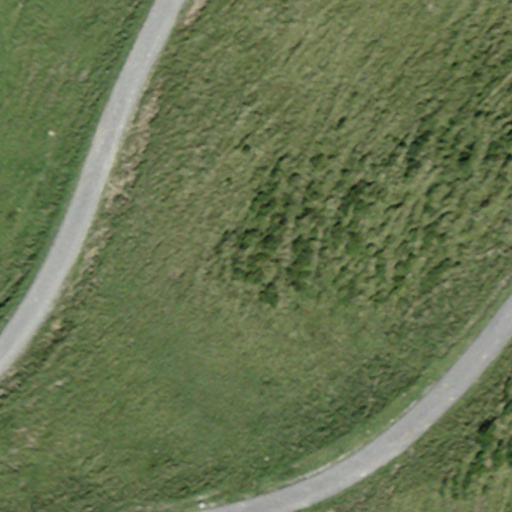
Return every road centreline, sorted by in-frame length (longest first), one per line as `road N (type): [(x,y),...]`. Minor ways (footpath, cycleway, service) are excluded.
road 1 (track): [(173,0),(60,261),(0,358)]
road 2 (track): [(258,511),(331,484),(407,432),(511,318)]
